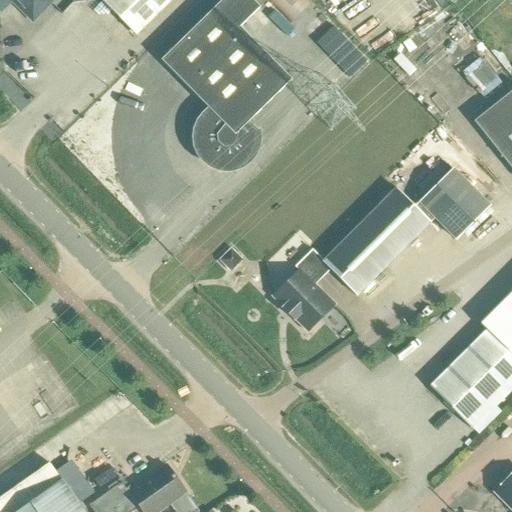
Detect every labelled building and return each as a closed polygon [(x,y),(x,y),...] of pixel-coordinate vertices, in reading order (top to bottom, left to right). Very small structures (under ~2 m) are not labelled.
[(0,0),(0,12),(0,13),(11,1),(33,22),(51,3),(47,0),(0,0)] [(103,0),(102,2),(136,37),(173,0),(103,0)] [(250,0),(223,0),(161,62),(211,113),(206,116),(203,120),(200,124),(197,129),(196,134),(195,139),(196,145),(197,150),(199,155),(204,160),(212,166),(218,169),(223,170),(228,170),(233,169),(238,168),(242,166),(246,163),(250,159),(252,155),(255,151),(256,146),(257,141),(257,136),(256,131),(253,131),(246,125),(291,81),(239,29),(259,9),(250,0)] [(311,3),(308,0),(265,0),(289,25),(311,3)] [(511,92),(474,123),(511,170),(511,92)] [(298,271),(272,298),(307,333),(335,306),(315,286),(330,271),(356,297),(434,220),(455,242),(491,206),(453,169),(414,207),(396,189),(323,262),(312,251),(294,268),(298,271)] [(227,269),(235,269),(242,262),(231,251),(223,259),(227,263),(227,269)] [(511,293),(480,325),(486,331),(429,388),(471,431),(511,390),(511,293)] [(0,511),(83,511),(75,499),(79,496),(66,477),(61,480),(50,463),(0,497),(0,511)] [(129,487),(125,489),(122,492),(135,511),(139,508),(142,511),(158,511),(185,493),(167,467),(133,491),(129,487)] [(511,476),(495,493),(511,509),(511,476)] [(133,511),(135,511),(122,492),(125,489),(121,484),(114,489),(89,506),(92,511),(133,511)]
